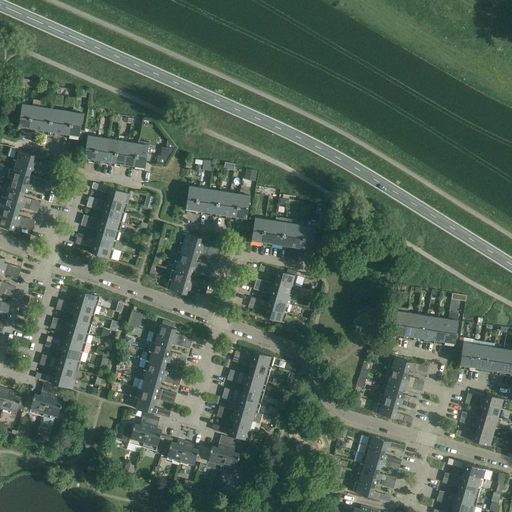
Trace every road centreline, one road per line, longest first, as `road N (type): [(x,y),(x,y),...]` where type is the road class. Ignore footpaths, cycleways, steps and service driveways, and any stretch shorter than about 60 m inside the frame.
road 1 (primary): [(511,265),(304,141),(0,3)]
road 2 (unclassified): [(427,439),(347,417),(297,352),(221,324)]
road 3 (unclassified): [(221,324),(48,257)]
